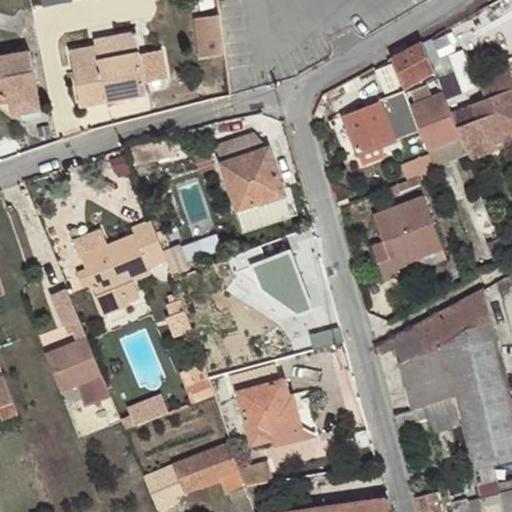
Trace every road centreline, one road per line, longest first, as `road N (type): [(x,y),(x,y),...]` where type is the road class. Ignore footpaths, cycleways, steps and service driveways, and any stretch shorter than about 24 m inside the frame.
road 1 (residential): [(403,511),(287,97)]
road 2 (residential): [(0,171),(287,97)]
road 3 (residential): [(287,97),(445,0)]
